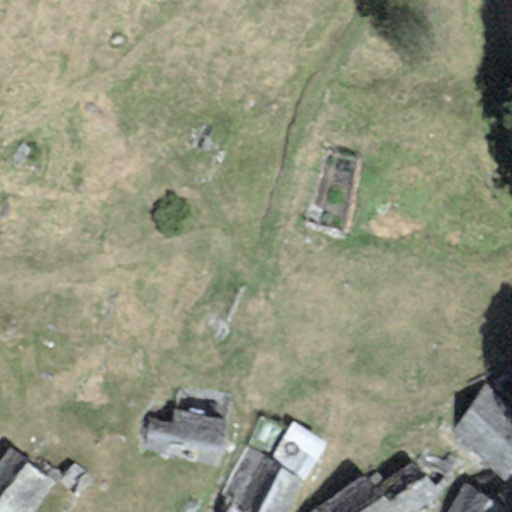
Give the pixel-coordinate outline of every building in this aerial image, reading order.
[(511,463),(511,407),(486,387),(451,432),(505,473),(511,463)] [(222,464),(226,417),(173,412),(172,421),(147,419),(145,445),(179,457),(222,464)] [(231,505),(244,511),(287,511),(327,440),(290,420),(269,458),(248,446),(222,492),(234,499),(231,505)] [(0,511),(36,511),(57,483),(7,447),(0,456),(0,511)] [(376,491),(364,472),(317,511),(413,511),(442,491),(417,459),(376,491)] [(505,511),(509,506),(461,481),(444,511),(505,511)]
